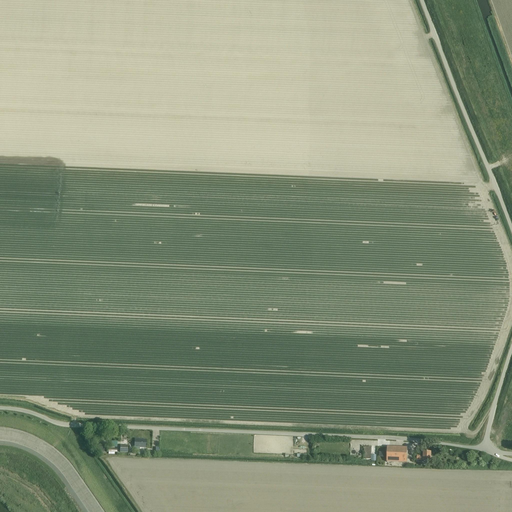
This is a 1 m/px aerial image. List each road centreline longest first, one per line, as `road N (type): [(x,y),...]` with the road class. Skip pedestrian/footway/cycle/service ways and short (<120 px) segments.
road 1 (unclassified): [(484,450),(387,437),(64,425),(0,408)]
road 2 (unclassified): [(511,232),(421,0)]
